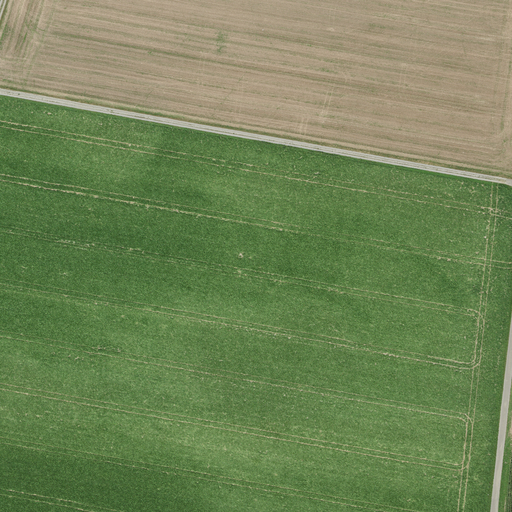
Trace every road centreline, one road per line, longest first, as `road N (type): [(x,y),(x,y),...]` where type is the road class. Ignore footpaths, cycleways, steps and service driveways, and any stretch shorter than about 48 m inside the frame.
road 1 (track): [(511,181),(0,93)]
road 2 (track): [(494,511),(511,349)]
